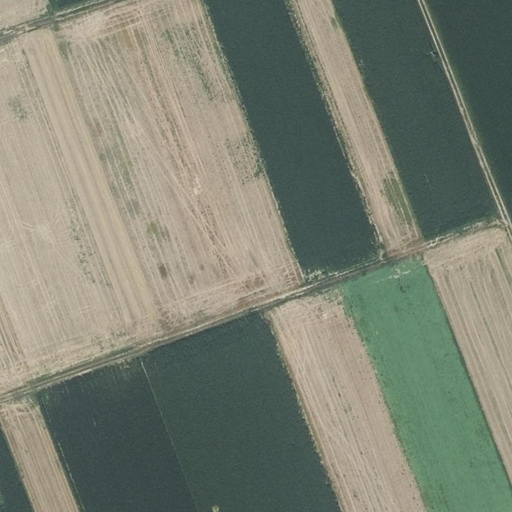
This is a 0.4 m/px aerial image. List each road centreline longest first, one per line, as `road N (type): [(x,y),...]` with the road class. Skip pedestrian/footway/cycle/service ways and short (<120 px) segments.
road 1 (track): [(0,400),(511,214)]
road 2 (track): [(428,0),(511,214)]
